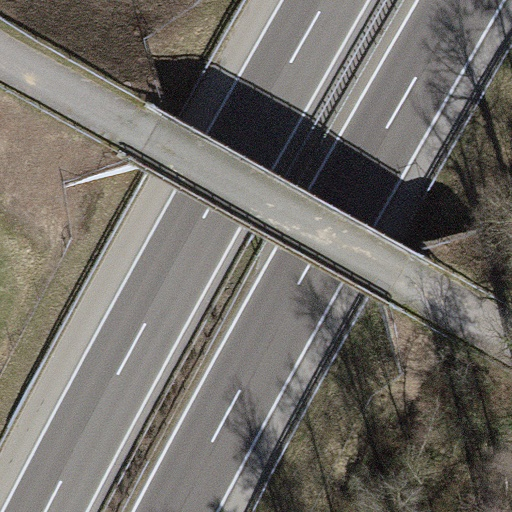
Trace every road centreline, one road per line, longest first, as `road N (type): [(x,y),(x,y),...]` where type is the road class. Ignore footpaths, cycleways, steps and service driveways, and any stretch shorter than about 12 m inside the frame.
road 1 (motorway): [(177,511),(463,0)]
road 2 (track): [(0,49),(511,334)]
road 3 (motorway): [(327,0),(46,511)]
